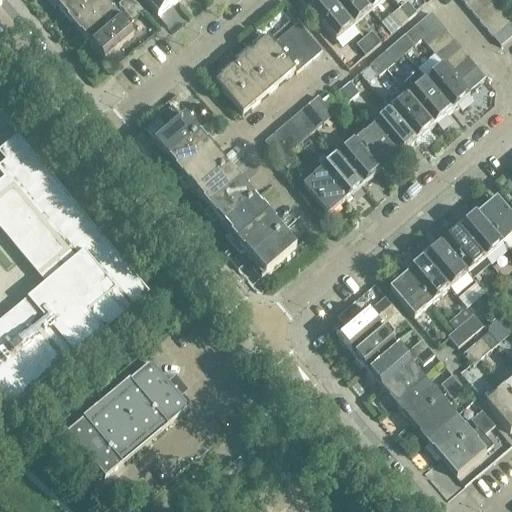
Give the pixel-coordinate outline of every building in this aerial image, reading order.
[(48,0),(56,9),(67,0),(48,0)] [(99,0),(67,0),(56,9),(71,27),(101,2),(99,0)] [(124,13),(135,4),(131,0),(124,0),(118,6),(124,13)] [(170,0),(138,0),(154,18),(173,3),(170,0)] [(354,28),(330,0),(325,0),(308,14),(334,44),(354,28)] [(370,14),(358,0),(330,0),(354,28),(370,14)] [(386,0),(358,0),(370,14),(386,0)] [(465,0),(461,4),(469,13),(483,0),(465,0)] [(488,0),(483,0),(469,13),(476,21),(494,6),(488,0)] [(101,2),(71,27),(86,45),(116,20),(101,2)] [(131,21),(142,12),(135,4),(124,13),(131,21)] [(407,21),(415,15),(406,4),(398,10),(407,21)] [(494,6),(476,21),(483,30),(501,15),(494,6)] [(407,21),(398,10),(391,16),(400,28),(407,21)] [(501,15),(483,30),(491,39),(510,24),(501,15)] [(430,16),(411,32),(418,40),(437,24),(430,16)] [(116,20),(86,45),(102,63),(131,38),(116,20)] [(437,24),(418,40),(426,49),(445,33),(437,24)] [(511,27),(510,24),(491,39),(499,49),(511,38),(511,27)] [(298,25),(289,33),(313,61),(322,54),(298,25)] [(289,33),(280,40),(305,68),(313,61),(289,33)] [(363,39),(373,51),(380,45),(371,33),(363,39)] [(445,33),(426,49),(433,58),(452,42),(445,33)] [(355,47),(364,58),(373,51),(363,39),(355,47)] [(280,40),(272,47),(295,74),(296,75),(305,68),(280,40)] [(267,41),(249,56),(277,89),(295,74),(272,47),(267,41)] [(452,42),(433,58),(441,67),(460,50),(452,42)] [(460,50),(441,67),(444,71),(449,76),(467,60),(460,50)] [(394,65),(384,54),(376,61),(385,72),(394,65)] [(277,89),(249,56),(232,70),(259,103),(277,89)] [(467,60),(449,76),(457,85),(476,69),(467,60)] [(385,72),(376,61),(368,67),(378,79),(385,72)] [(466,96),(485,80),(476,69),(457,85),(466,96)] [(259,103),(232,70),(214,85),(242,118),(259,103)] [(444,71),(426,86),(450,114),(468,98),(466,96),(457,85),(449,76),(444,71)] [(358,95),(349,84),(340,92),(349,103),(358,95)] [(426,86),(409,101),(432,129),(450,114),(426,86)] [(349,103),(340,92),(329,101),(339,111),(349,103)] [(384,108),(391,115),(415,144),(432,129),(409,101),(402,93),(384,108)] [(333,118),(323,106),(317,100),(308,107),(324,126),(333,118)] [(308,107),(299,114),(315,133),(324,126),(308,107)] [(299,114),(290,122),(306,141),(315,133),(299,114)] [(391,115),(373,130),(397,158),(415,144),(391,115)] [(152,147),(166,164),(197,137),(183,120),(152,147)] [(290,122),(281,130),(297,148),(306,141),(290,122)] [(281,130),(272,138),(288,156),(297,148),(281,130)] [(373,130),(356,145),(380,173),(397,158),(373,130)] [(197,137),(166,164),(180,180),(211,154),(197,137)] [(148,296),(17,139),(17,138),(17,139),(0,152),(0,158),(5,164),(0,168),(0,176),(3,181),(0,183),(0,233),(45,287),(0,324),(0,401),(9,413),(148,296)] [(288,156),(272,138),(264,145),(279,163),(288,156)] [(356,145),(338,160),(362,188),(380,173),(356,145)] [(211,154),(180,180),(194,196),(225,170),(211,154)] [(338,160),(321,175),(344,203),(362,188),(338,160)] [(225,170),(194,196),(208,213),(239,186),(225,170)] [(321,175),(302,191),(326,219),(344,203),(321,175)] [(239,186),(208,213),(222,229),(253,203),(239,186)] [(511,237),(511,222),(495,202),(476,217),(501,246),(511,237)] [(253,203),(222,229),(236,245),(267,219),(253,203)] [(501,246),(476,217),(459,232),(484,261),(501,246)] [(267,219),(236,245),(249,261),(280,235),(267,219)] [(484,261),(459,232),(441,247),(466,276),(484,261)] [(280,235),(249,261),(264,278),(295,252),(280,235)] [(466,276),(441,247),(424,261),(448,291),(466,276)] [(448,291),(424,261),(406,276),(431,306),(448,291)] [(431,306),(406,276),(388,291),(413,321),(431,306)] [(335,321),(343,330),(334,338),(350,356),(379,331),(364,313),(362,315),(354,306),(335,321)] [(386,325),(397,315),(391,307),(379,317),(386,325)] [(494,309),(502,318),(505,316),(497,307),(494,309)] [(494,309),(488,314),(496,324),(502,318),(494,309)] [(392,333),(404,323),(397,315),(386,325),(392,333)] [(448,325),(454,333),(464,345),(482,330),(472,317),(458,329),(452,322),(448,325)] [(379,331),(350,356),(365,374),(394,349),(379,331)] [(464,345),(454,333),(446,339),(457,351),(464,345)] [(497,347),(487,335),(469,351),(479,363),(497,347)] [(394,349),(365,374),(380,391),(409,366),(416,360),(417,360),(428,351),(421,343),(403,359),(394,349)] [(434,358),(428,351),(417,360),(423,368),(434,358)] [(479,363),(469,351),(462,357),(472,369),(479,363)] [(65,436),(104,482),(187,411),(149,365),(65,436)] [(409,366),(380,391),(395,409),(424,384),(409,366)] [(446,395),(457,386),(451,378),(440,387),(446,395)] [(511,381),(502,390),(511,402),(511,381)] [(424,384),(395,409),(410,427),(439,402),(424,384)] [(453,404),(464,394),(457,386),(446,395),(453,404)] [(511,402),(502,390),(484,405),(508,435),(511,431),(511,402)] [(439,402),(410,427),(425,444),(454,419),(439,402)] [(476,431),(488,422),(481,413),(469,423),(476,431)] [(454,419),(425,444),(440,462),(469,437),(454,419)] [(483,439),(494,429),(488,422),(476,431),(483,439)] [(469,437),(440,462),(455,480),(485,455),(469,437)] [(239,461),(234,465),(226,471),(221,476),(227,484),(245,469),(239,461)]
